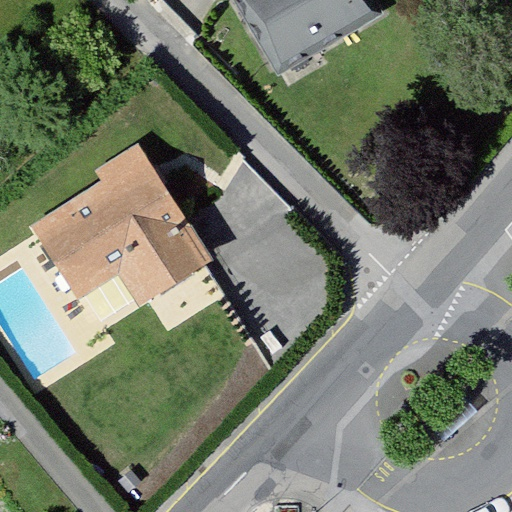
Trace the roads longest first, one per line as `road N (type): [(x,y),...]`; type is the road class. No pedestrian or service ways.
road 1 (residential): [(412,297),(121,0)]
road 2 (residential): [(412,297),(212,511)]
road 3 (residential): [(511,183),(412,297)]
